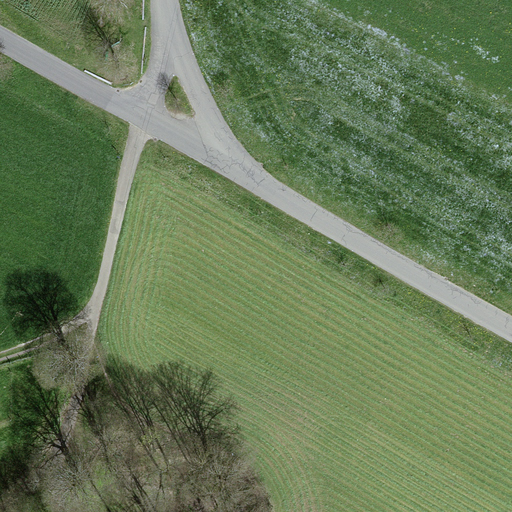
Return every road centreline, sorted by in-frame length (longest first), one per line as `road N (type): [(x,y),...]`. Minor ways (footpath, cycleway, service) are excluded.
road 1 (unclassified): [(511,337),(230,167)]
road 2 (unclassified): [(143,116),(0,37)]
road 3 (unclassified): [(164,18),(230,167)]
